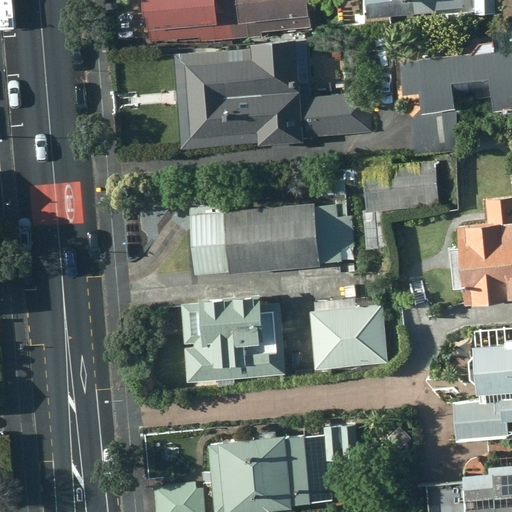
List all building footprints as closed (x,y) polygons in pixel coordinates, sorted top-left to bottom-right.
[(206,33),(239,30),(237,0),(156,0),(158,15),(168,14),(170,29),(206,25),(206,33)] [(237,0),(239,30),(270,27),(269,20),(319,15),(317,0),(237,0)] [(365,0),(366,10),(467,2),(467,0),(365,0)] [(494,0),(478,0),(479,9),(495,8),(494,0)] [(254,42),(176,48),(184,144),(273,136),(274,144),(292,143),(291,135),(370,129),(367,90),(319,94),(319,105),(304,106),(298,34),(254,38),(254,42)] [(511,46),(404,54),(406,87),(425,86),(426,102),(413,115),(417,150),(458,146),(460,104),(460,98),(494,94),(496,107),(511,105),(511,46)] [(226,201),(192,204),(198,273),(357,259),(353,213),(350,213),(347,178),(357,176),(357,182),(368,181),(370,208),(440,202),(436,159),(396,162),(395,153),(360,157),(360,165),(335,167),(338,198),(227,207),(226,201)] [(489,219),(461,222),(463,246),(455,246),(459,286),(469,284),(470,300),(511,295),(511,195),(487,198),(489,219)] [(184,301),(190,379),(287,372),(282,299),(264,300),(264,291),(203,296),(203,299),(184,301)] [(384,303),(313,307),(318,365),(388,361),(384,303)] [(510,415),(511,415),(511,337),(478,341),(479,351),(471,358),(473,375),(481,381),(482,401),(456,402),(458,437),(511,435),(510,415)] [(327,424),(330,459),(361,455),(358,421),(327,424)] [(288,433),(211,440),(217,510),(228,509),(228,511),(230,511),(295,507),(295,502),(332,499),(327,430),(288,433)] [(511,511),(511,460),(493,462),(493,468),(492,468),(489,469),(467,470),(467,471),(470,511),(511,511)] [(154,484),(157,511),(206,511),(204,487),(196,487),(196,480),(154,484)]
